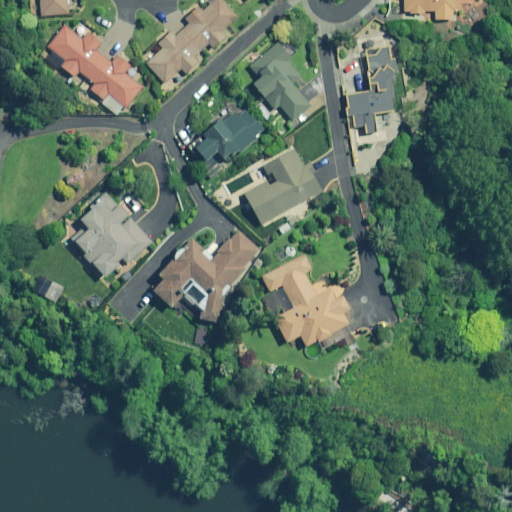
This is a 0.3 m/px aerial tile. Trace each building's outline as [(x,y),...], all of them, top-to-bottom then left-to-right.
[(45,0),(47,15),(73,12),(71,0),(45,0)] [(165,50),(148,64),(166,84),(183,69),(187,74),(200,62),(196,56),(210,44),(214,49),(228,37),(223,32),(239,17),(224,0),(218,0),(206,11),(201,7),(187,19),(192,24),(177,38),(172,32),(160,44),(165,50)] [(401,0),(402,13),(433,12),(433,19),(451,19),(451,0),(401,0)] [(84,40),(66,26),(50,47),(68,61),(64,65),(78,77),(83,71),(98,83),(93,88),(107,99),(112,94),(129,108),(146,87),(129,74),(133,68),(118,57),(114,63),(98,50),(102,44),(89,34),(84,40)] [(294,59),(281,42),(252,65),(264,81),(258,85),(277,109),(282,105),(295,121),(313,107),(295,84),(302,78),(289,63),(294,59)] [(396,111),(389,48),(377,49),(372,57),(363,58),(367,92),(345,95),(349,129),(363,127),(364,134),(374,133),(372,114),(396,111)] [(267,134),(249,111),(242,117),(239,113),(209,136),(211,139),(201,148),(212,162),(223,153),(230,162),(267,134)] [(249,195),(265,224),(325,192),(311,165),(306,168),(296,151),(267,166),(275,181),(249,195)] [(153,242),(109,194),(82,219),(88,225),(73,238),(112,280),(153,242)] [(171,283),(162,293),(177,306),(187,296),(206,312),(204,320),(221,323),(226,292),(262,251),(240,232),(217,258),(197,241),(165,278),(171,283)] [(315,271),(307,256),(265,278),(273,292),(284,286),(297,309),(278,319),(291,343),(304,336),(311,348),(354,325),(335,290),(322,298),(309,274),(315,271)]
